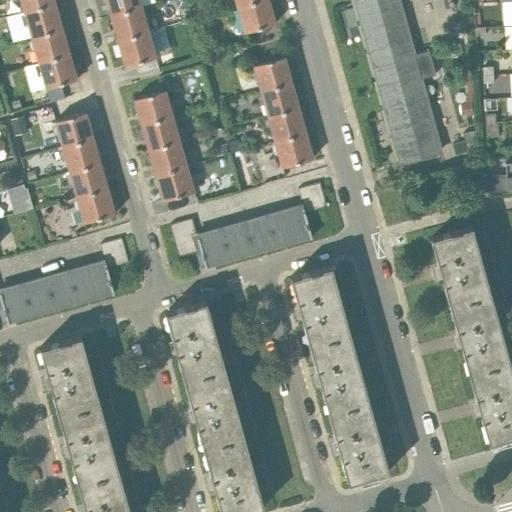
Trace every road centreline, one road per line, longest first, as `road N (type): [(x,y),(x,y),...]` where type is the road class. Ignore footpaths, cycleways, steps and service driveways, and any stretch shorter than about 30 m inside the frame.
road 1 (residential): [(161,298),(76,0)]
road 2 (residential): [(433,483),(364,239)]
road 3 (residential): [(330,511),(262,269)]
road 4 (residential): [(364,239),(298,0)]
road 5 (residential): [(196,511),(135,305)]
road 6 (residential): [(62,511),(12,338)]
road 7 (residential): [(12,338),(135,305)]
